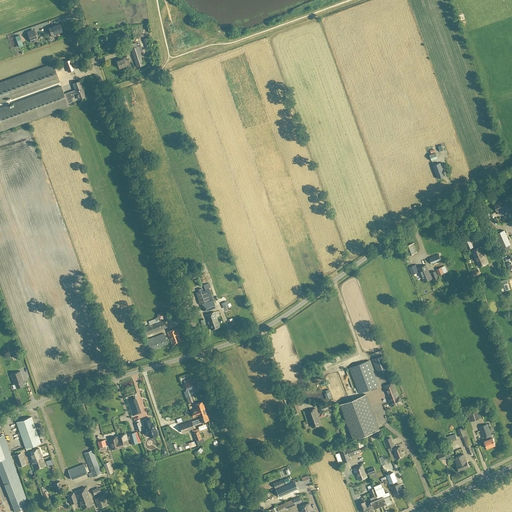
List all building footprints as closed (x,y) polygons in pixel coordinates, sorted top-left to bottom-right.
[(56,36),(55,34),(62,32),(60,25),(52,27),(49,29),(52,37),(56,36)] [(38,40),(34,30),(28,32),(31,43),(38,40)] [(136,43),(130,45),(132,49),(131,49),(136,68),(144,66),(140,53),(142,53),(140,46),(137,47),(136,43)] [(127,61),(126,57),(120,59),(121,60),(117,62),(119,68),(126,66),(128,69),(131,68),(128,60),(127,61)] [(64,62),(68,73),(74,71),(70,60),(64,62)] [(53,64),(0,83),(0,103),(59,83),(53,64)] [(75,91),(64,94),(68,104),(72,102),(71,99),(74,98),(73,95),(76,94),(78,100),(86,97),(80,81),(73,84),(75,91)] [(61,87),(0,108),(0,131),(68,107),(61,87)] [(439,163),(432,166),(437,179),(444,176),(439,163)] [(505,201),(494,205),(497,212),(504,209),(504,210),(511,207),(510,203),(506,205),(505,201)] [(504,231),(495,235),(500,245),(502,248),(508,246),(510,245),(504,231)] [(467,250),(473,247),(470,242),(476,239),(474,234),(464,238),(466,243),(465,244),(467,250)] [(413,244),(404,247),(407,257),(414,254),(415,256),(418,255),(413,244)] [(480,247),(471,251),(479,267),(487,264),(480,247)] [(441,261),(439,257),(439,255),(429,259),(432,265),(441,261)] [(415,265),(411,267),(408,268),(411,275),(418,273),(415,265)] [(426,266),(418,269),(424,283),(431,280),(431,279),(433,279),(434,281),(438,279),(435,272),(429,274),(426,266)] [(436,270),(438,276),(444,274),(441,268),(436,270)] [(191,280),(195,278),(197,278),(194,270),(188,272),(191,280)] [(203,286),(205,291),(201,293),(200,292),(196,293),(203,312),(205,310),(206,312),(216,308),(209,290),(208,289),(210,288),(209,283),(203,286)] [(211,330),(220,327),(214,312),(205,316),(211,330)] [(142,329),(144,336),(166,328),(162,320),(163,319),(164,315),(161,313),(157,314),(157,318),(160,320),(160,322),(142,329)] [(181,342),(176,329),(167,332),(172,345),(181,342)] [(164,334),(147,340),(150,351),(167,345),(164,334)] [(383,356),(372,360),(377,374),(388,370),(383,356)] [(368,361),(349,369),(358,394),(378,386),(368,361)] [(20,372),(10,375),(14,385),(15,385),(16,389),(24,386),(21,377),(22,376),(20,372)] [(386,375),(389,383),(395,381),(391,372),(386,375)] [(194,380),(184,383),(186,391),(197,388),(194,380)] [(393,383),(384,387),(391,407),(401,403),(399,397),(398,397),(393,383)] [(365,395),(338,405),(352,441),(379,431),(365,395)] [(141,413),(136,401),(134,397),(127,399),(133,416),(141,413)] [(295,401),(288,403),(292,415),(299,412),(295,401)] [(195,405),(196,410),(191,411),(193,418),(198,416),(199,417),(206,415),(202,402),(195,405)] [(320,407),(322,412),(334,407),(332,402),(320,407)] [(481,410),(482,413),(485,413),(486,417),(490,416),(488,408),(481,410)] [(315,409),(306,413),(311,428),(320,425),(318,418),(315,409)] [(469,412),(469,413),(467,414),(469,422),(472,421),(472,422),(479,419),(478,419),(481,418),(478,410),(476,410),(475,410),(469,412)] [(206,415),(199,417),(200,419),(191,422),(186,423),(189,431),(194,429),(193,426),(201,423),(208,421),(206,415)] [(26,449),(30,447),(40,443),(31,418),(16,423),(26,449)] [(151,424),(149,418),(143,420),(146,428),(142,429),(144,435),(148,434),(149,438),(152,437),(152,438),(153,438),(155,438),(155,437),(155,436),(157,435),(157,434),(158,434),(157,431),(156,431),(153,424),(151,424)] [(189,431),(186,423),(179,426),(182,433),(189,431)] [(488,425),(479,427),(483,439),(486,438),(487,440),(484,441),(486,449),(494,446),(488,425)] [(471,446),(463,428),(457,430),(460,438),(462,438),(466,448),(469,455),(473,454),(470,447),(471,446)] [(195,441),(197,441),(201,439),(198,431),(192,433),(195,441)] [(118,436),(121,448),(128,446),(127,440),(130,439),(131,445),(137,444),(134,433),(128,435),(129,437),(126,438),(125,435),(118,436)] [(447,444),(457,440),(455,434),(445,438),(447,444)] [(121,448),(118,436),(109,439),(112,450),(121,448)] [(16,511),(27,508),(29,507),(4,437),(0,438),(0,475),(14,511),(16,511)] [(384,440),(388,449),(394,447),(390,438),(384,440)] [(440,452),(439,451),(445,449),(442,442),(429,447),(432,454),(434,454),(435,457),(438,456),(440,461),(451,457),(448,449),(440,452)] [(338,452),(342,463),(350,461),(349,457),(360,453),(357,445),(338,452)] [(392,450),(396,460),(404,456),(400,447),(392,450)] [(37,449),(32,451),(28,453),(32,464),(36,463),(36,462),(37,462),(37,460),(40,459),(41,460),(42,460),(41,456),(40,457),(37,449)] [(91,473),(88,474),(90,479),(101,474),(92,451),(84,454),(91,473)] [(25,465),(21,453),(14,456),(18,467),(25,465)] [(469,468),(466,461),(464,455),(454,458),(457,465),(456,466),(458,472),(469,468)] [(36,463),(32,464),(34,471),(45,467),(42,460),(41,460),(40,459),(37,460),(37,462),(36,462),(36,463)] [(112,473),(111,471),(108,462),(104,464),(106,472),(107,475),(112,473)] [(83,464),(68,470),(72,480),(87,474),(83,464)] [(353,469),(358,481),(366,478),(362,466),(353,469)] [(392,483),(395,482),(392,474),(385,476),(388,483),(392,482),(392,483)] [(284,485),(282,480),(273,484),(275,489),(284,485)] [(53,484),(57,493),(59,493),(60,495),(63,494),(63,493),(67,491),(65,486),(61,487),(59,482),(53,484)] [(294,483),(276,491),(279,499),(297,491),(294,483)] [(376,497),(380,507),(386,504),(386,506),(393,503),(391,496),(389,496),(388,493),(385,494),(382,487),(382,488),(380,484),(373,487),(377,496),(376,497)] [(398,484),(391,487),(395,498),(402,496),(398,484)] [(92,505),(86,488),(75,492),(80,505),(80,506),(81,508),(81,509),(82,509),(92,505)] [(376,497),(377,496),(374,489),(369,491),(372,498),(370,499),(371,502),(370,503),(371,506),(372,506),(373,510),(380,507),(376,497)] [(77,502),(75,497),(73,493),(67,495),(69,499),(71,505),(77,502)] [(95,500),(98,509),(107,505),(104,496),(95,500)] [(277,511),(280,511),(286,510),(295,506),(293,500),(276,507),(277,511)] [(372,506),(371,506),(366,508),(363,500),(359,502),(362,511),(366,511),(369,511),(373,511),(374,511),(373,510),(372,506)]
